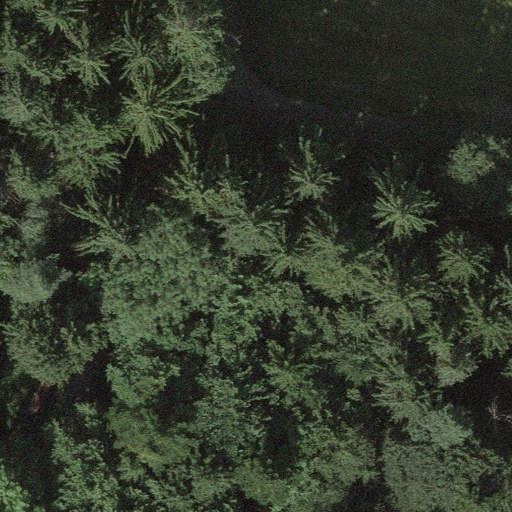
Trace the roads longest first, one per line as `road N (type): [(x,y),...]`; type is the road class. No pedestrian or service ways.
road 1 (track): [(511,168),(176,112),(0,200)]
road 2 (track): [(44,511),(205,0)]
